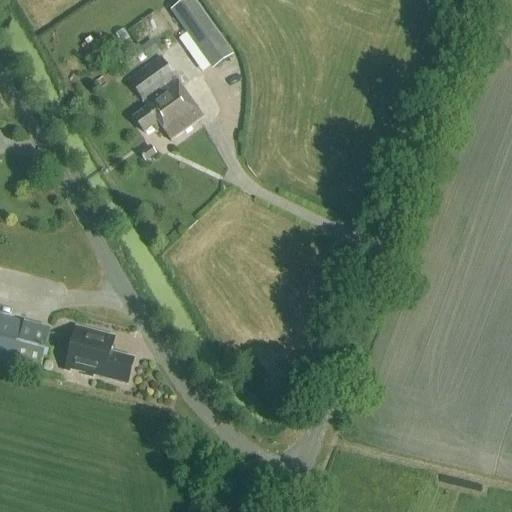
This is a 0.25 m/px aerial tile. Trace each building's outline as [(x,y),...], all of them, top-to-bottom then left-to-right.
[(186,0),(171,11),(213,70),(233,56),(193,0),(186,0)] [(160,51),(153,41),(141,50),(148,60),(160,51)] [(170,141),(201,119),(160,60),(128,82),(147,109),(133,119),(144,134),(158,124),(170,141)] [(0,360),(38,371),(49,331),(0,317),(0,360)] [(111,353),(115,337),(76,327),(64,372),(70,374),(70,371),(85,375),(84,377),(92,379),(93,377),(127,386),(134,359),(111,353)]
